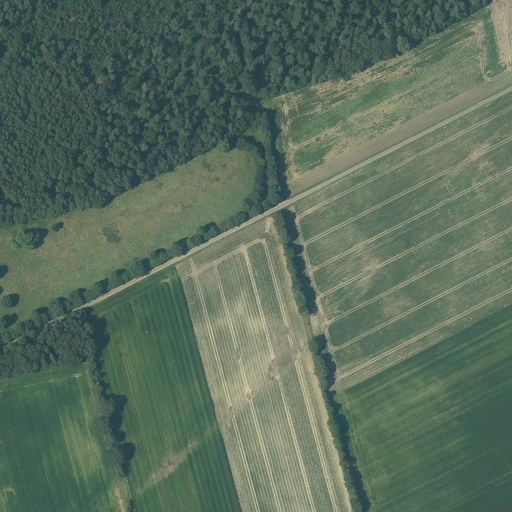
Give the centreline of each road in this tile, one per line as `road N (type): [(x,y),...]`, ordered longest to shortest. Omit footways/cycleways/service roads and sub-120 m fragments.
road 1 (unclassified): [(511,86),(0,349)]
road 2 (track): [(238,0),(246,92),(270,122),(280,204)]
